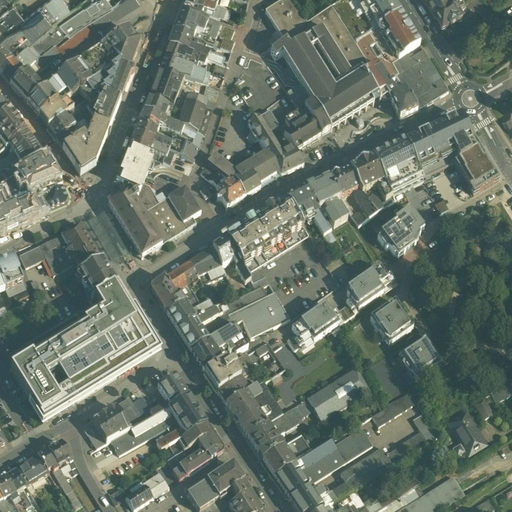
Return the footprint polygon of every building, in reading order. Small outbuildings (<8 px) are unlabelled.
[(49,0),(24,19),(20,23),(22,25),(51,3),(49,0)] [(62,0),(49,0),(51,3),(53,6),(61,16),(70,10),(62,0)] [(114,7),(107,0),(95,0),(95,1),(76,12),(87,24),(91,21),(103,13),(104,12),(114,7)] [(124,0),(114,7),(104,12),(103,13),(91,21),(97,31),(139,5),(135,0),(124,0)] [(209,3),(197,0),(186,0),(184,8),(201,14),(203,7),(207,8),(207,10),(213,12),(214,13),(216,7),(209,4),(209,3)] [(348,37),(331,10),(306,27),(290,0),(287,0),(275,8),(265,14),(265,15),(278,34),(283,43),(276,47),(267,52),(274,63),(282,59),(300,87),(312,106),(329,134),(330,133),(331,134),(339,129),(380,103),(379,102),(360,73),(368,68),(353,45),(348,37)] [(378,30),(399,15),(389,0),(360,0),(372,20),(378,30)] [(424,0),(422,1),(431,16),(445,7),(452,2),(454,0),(424,0)] [(458,0),(454,0),(452,2),(457,11),(463,8),(458,0)] [(350,8),(345,1),(331,10),(348,37),(361,29),(362,28),(362,27),(350,8)] [(445,7),(431,16),(441,32),(448,28),(449,29),(457,24),(456,23),(462,19),(457,11),(452,2),(445,7)] [(51,3),(22,25),(20,26),(21,28),(43,14),(53,6),(51,3)] [(0,39),(6,34),(20,26),(22,25),(20,23),(24,19),(12,5),(2,14),(0,15),(0,14),(0,39)] [(226,11),(216,7),(214,13),(213,12),(212,18),(222,22),(226,11)] [(183,12),(181,15),(201,21),(202,18),(203,15),(201,14),(184,8),(183,12)] [(76,12),(59,24),(69,36),(76,31),(87,24),(76,12)] [(43,14),(21,28),(27,35),(28,35),(30,38),(49,22),(50,24),(51,23),(43,14)] [(201,21),(181,15),(174,35),(192,41),(213,49),(220,29),(201,21)] [(420,48),(399,15),(378,30),(398,63),(406,57),(420,48)] [(372,20),(362,27),(362,28),(361,29),(366,36),(378,30),(372,20)] [(27,35),(14,46),(18,51),(20,53),(53,26),(51,23),(50,24),(49,22),(30,38),(28,35),(27,35)] [(90,22),(81,29),(88,38),(97,31),(90,22)] [(54,28),(25,53),(35,65),(45,57),(45,56),(53,50),(69,36),(59,24),(54,28)] [(20,26),(6,34),(0,39),(0,40),(7,48),(8,48),(12,44),(14,46),(27,35),(21,28),(20,26)] [(81,29),(67,39),(74,48),(88,38),(81,29)] [(361,29),(348,37),(353,45),(366,36),(361,29)] [(234,34),(223,30),(220,40),(223,41),(219,51),(230,55),(234,45),(230,44),(234,34)] [(398,77),(392,67),(398,63),(378,30),(366,36),(353,45),(368,68),(389,101),(389,102),(392,105),(400,122),(417,113),(403,90),(395,96),(392,91),(391,90),(390,89),(393,87),(391,84),(388,86),(387,84),(396,79),(398,77)] [(128,32),(109,44),(83,61),(75,67),(75,68),(85,80),(90,77),(95,84),(102,78),(118,67),(130,71),(141,45),(135,43),(128,32)] [(278,34),(271,39),(276,47),(283,43),(278,34)] [(192,41),(174,35),(169,48),(207,61),(209,54),(190,47),(192,41)] [(67,39),(54,50),(61,58),(74,48),(67,39)] [(14,46),(12,44),(8,48),(14,54),(18,51),(14,46)] [(0,77),(9,88),(11,87),(26,72),(35,65),(25,53),(18,59),(14,54),(8,48),(7,48),(0,55),(0,77)] [(207,61),(169,48),(164,61),(182,67),(183,67),(191,70),(202,73),(204,68),(207,61)] [(420,48),(406,57),(409,62),(423,54),(420,48)] [(35,65),(26,72),(32,79),(59,56),(53,50),(45,56),(45,57),(35,65)] [(221,59),(209,54),(207,61),(219,66),(221,59)] [(448,94),(427,60),(425,61),(446,95),(448,94)] [(182,67),(164,61),(159,74),(176,79),(178,71),(180,72),(189,75),(191,70),(183,67),(182,67)] [(398,77),(396,79),(399,85),(403,90),(417,113),(446,95),(425,61),(398,77)] [(65,64),(57,71),(62,77),(71,70),(65,64)] [(118,67),(102,78),(126,88),(132,72),(130,71),(118,67)] [(44,92),(28,105),(38,118),(57,105),(61,106),(66,103),(79,94),(95,84),(90,77),(85,80),(75,68),(44,92)] [(389,101),(368,68),(360,73),(379,102),(380,103),(385,104),(389,101)] [(57,71),(38,86),(44,92),(62,77),(57,71)] [(26,72),(11,87),(28,105),(44,92),(38,86),(32,79),(26,72)] [(176,79),(159,74),(156,81),(181,89),(183,81),(177,80),(175,79),(176,79)] [(95,84),(79,94),(95,113),(102,100),(99,95),(101,93),(109,88),(102,78),(95,84)] [(126,88),(102,78),(109,88),(101,93),(104,98),(105,98),(120,103),(126,88)] [(181,89),(156,81),(154,87),(179,94),(181,89)] [(399,85),(391,90),(392,91),(395,96),(403,90),(399,85)] [(179,94),(154,87),(149,100),(169,108),(171,109),(173,109),(179,94)] [(312,106),(300,87),(287,96),(290,101),(299,115),(312,106)] [(206,88),(202,101),(207,103),(215,105),(219,92),(206,88)] [(202,101),(188,97),(185,106),(204,112),(207,103),(202,101)] [(95,113),(93,119),(89,126),(92,124),(109,131),(120,103),(105,98),(104,98),(102,100),(95,113)] [(149,100),(143,115),(163,123),(167,112),(168,110),(169,108),(149,100)] [(57,105),(38,118),(48,130),(66,117),(73,112),(66,103),(61,106),(57,105)] [(215,105),(207,103),(204,112),(203,117),(210,119),(215,105)] [(204,112),(185,106),(181,118),(178,128),(184,131),(197,136),(203,117),(204,112)] [(299,115),(284,124),(290,133),(284,137),(292,151),(295,155),(324,138),(329,134),(312,106),(299,115)] [(0,136),(17,119),(13,116),(9,109),(7,110),(7,109),(6,110),(0,118),(0,136)] [(171,114),(167,112),(163,123),(178,128),(181,118),(171,114)] [(278,128),(269,114),(258,121),(266,134),(278,128)] [(163,123),(143,115),(138,127),(157,135),(160,127),(162,128),(161,131),(181,138),(184,131),(178,128),(163,123)] [(66,117),(48,130),(56,142),(70,133),(75,129),(66,117)] [(91,117),(83,124),(88,129),(89,126),(93,119),(91,117)] [(210,119),(203,117),(197,136),(202,138),(204,138),(210,119)] [(0,136),(0,155),(2,154),(3,154),(10,148),(9,148),(26,135),(26,134),(27,133),(17,119),(0,136)] [(405,146),(422,182),(454,167),(462,179),(459,180),(464,191),(468,189),(473,197),(498,182),(461,119),(405,146)] [(292,151),(281,156),(279,153),(280,151),(279,150),(279,149),(278,148),(276,147),(275,147),(266,134),(258,121),(247,128),(252,135),(257,143),(265,156),(278,175),(280,179),(303,168),(302,166),(295,155),(292,151)] [(360,121),(355,124),(358,130),(359,130),(363,127),(360,121)] [(83,124),(77,128),(80,132),(84,137),(88,129),(83,124)] [(76,143),(63,151),(71,164),(80,178),(95,168),(95,167),(109,131),(93,125),(86,143),(83,138),(76,143)] [(157,135),(138,127),(133,140),(152,147),(155,141),(157,135)] [(75,129),(70,133),(73,137),(75,136),(80,132),(77,128),(75,129)] [(197,136),(184,131),(181,138),(194,143),(200,144),(202,138),(197,136)] [(70,133),(56,142),(61,149),(75,141),(74,139),(73,137),(70,133)] [(9,148),(10,148),(12,151),(13,153),(14,155),(21,150),(32,143),(26,135),(9,148)] [(152,147),(133,140),(128,153),(131,154),(147,160),(149,154),(152,147)] [(75,141),(61,149),(63,151),(76,143),(75,141)] [(171,147),(158,141),(157,142),(155,141),(152,147),(169,154),(172,147),(171,147)] [(191,148),(173,141),(171,147),(172,147),(169,154),(194,163),(198,151),(191,148)] [(32,143),(21,150),(14,155),(11,156),(6,160),(0,163),(0,169),(1,171),(18,161),(21,166),(24,172),(26,171),(45,161),(32,143)] [(200,144),(194,143),(191,148),(198,151),(200,144)] [(422,182),(405,146),(371,162),(383,186),(392,200),(394,198),(406,192),(423,184),(422,182)] [(169,154),(152,147),(149,154),(152,155),(152,156),(165,161),(166,161),(169,154)] [(128,153),(123,167),(125,168),(131,154),(128,153)] [(147,160),(131,154),(125,168),(124,172),(118,187),(122,198),(128,194),(132,200),(139,195),(142,187),(141,187),(145,177),(146,178),(147,175),(152,162),(147,160)] [(194,163),(169,154),(166,161),(165,161),(162,166),(188,176),(194,163)] [(265,156),(235,175),(238,180),(249,174),(258,188),(278,175),(265,156)] [(229,170),(213,158),(206,167),(215,174),(222,179),(229,170)] [(23,187),(28,198),(38,200),(63,190),(45,161),(26,171),(15,177),(16,179),(12,181),(18,191),(23,187)] [(160,165),(152,162),(147,175),(149,173),(151,171),(153,169),(156,168),(158,168),(160,167),(160,165)] [(371,162),(349,173),(359,193),(362,196),(371,192),(376,189),(383,186),(371,162)] [(0,177),(0,186),(15,177),(24,172),(21,166),(0,177)] [(206,167),(204,170),(199,176),(209,183),(215,174),(206,167)] [(235,175),(229,170),(222,179),(223,180),(223,181),(230,186),(231,186),(234,185),(233,184),(236,182),(238,180),(235,175)] [(121,171),(115,186),(118,187),(124,172),(121,171)] [(349,173),(329,182),(340,202),(353,195),(359,193),(349,173)] [(222,179),(215,174),(209,183),(208,183),(214,187),(218,193),(230,186),(223,181),(223,180),(222,179)] [(258,188),(249,174),(238,180),(236,182),(233,184),(234,185),(244,201),(260,191),(258,188)] [(155,178),(153,181),(146,177),(146,178),(142,187),(149,190),(159,206),(176,196),(164,175),(161,175),(158,176),(155,178)] [(329,182),(305,193),(318,214),(324,211),(340,203),(340,202),(329,182)] [(244,201),(234,185),(231,186),(230,186),(218,193),(220,197),(217,199),(217,203),(222,205),(226,212),(244,201)] [(0,186),(0,233),(45,215),(38,200),(28,198),(9,205),(0,186)] [(383,186),(376,189),(381,197),(381,198),(384,203),(385,204),(392,200),(383,186)] [(159,206),(149,190),(142,187),(139,195),(132,200),(142,217),(159,206)] [(204,188),(199,191),(205,201),(210,198),(204,188)] [(63,190),(38,200),(45,215),(65,206),(66,206),(68,201),(67,201),(63,190)] [(176,196),(159,206),(142,217),(146,223),(161,248),(167,244),(187,232),(196,226),(194,223),(192,220),(196,218),(200,215),(185,190),(176,196)] [(371,192),(362,196),(377,215),(383,211),(380,206),(371,192)] [(305,193),(299,197),(286,204),(299,225),(301,223),(304,224),(304,221),(312,218),(318,215),(318,214),(305,193)] [(362,196),(359,193),(353,195),(357,203),(369,221),(375,217),(377,215),(362,196)] [(132,200),(128,194),(122,198),(108,207),(126,236),(146,223),(142,217),(132,200)] [(385,204),(384,203),(380,206),(383,211),(389,206),(394,203),(392,200),(385,204)] [(340,203),(324,211),(328,216),(325,217),(333,231),(347,222),(339,209),(343,207),(340,203)] [(448,212),(443,203),(435,208),(439,216),(448,212)] [(299,225),(286,204),(278,209),(299,243),(299,246),(308,240),(299,225)] [(278,209),(253,224),(224,242),(236,260),(246,278),(257,271),(276,259),(299,246),(299,243),(278,209)] [(398,226),(377,241),(386,253),(389,251),(394,258),(401,253),(403,256),(415,247),(412,242),(424,232),(408,211),(399,217),(400,219),(395,223),(398,226)] [(318,215),(312,218),(314,222),(314,223),(323,239),(330,235),(318,215)] [(98,216),(89,221),(119,271),(128,266),(98,216)] [(161,248),(146,223),(126,236),(141,261),(161,248)] [(80,227),(61,239),(74,260),(70,262),(72,265),(75,263),(83,275),(102,265),(80,227)] [(167,244),(169,247),(188,235),(187,232),(167,244)] [(61,239),(39,249),(45,262),(50,272),(58,269),(70,262),(74,260),(61,239)] [(224,242),(212,251),(221,271),(229,266),(229,265),(234,262),(236,260),(224,242)] [(316,267),(321,264),(312,247),(307,250),(309,254),(300,258),(304,265),(294,270),(292,268),(294,273),(314,263),(316,267)] [(39,249),(19,259),(25,271),(45,262),(39,249)] [(212,251),(201,258),(213,283),(225,278),(221,271),(212,251)] [(201,258),(195,261),(196,261),(189,266),(197,282),(200,289),(203,288),(213,283),(201,258)] [(246,278),(236,260),(234,262),(237,268),(235,270),(245,286),(250,283),(246,278)] [(13,262),(0,267),(0,280),(5,293),(8,301),(26,293),(13,262)] [(70,262),(58,269),(61,274),(73,267),(72,265),(70,262)] [(102,265),(83,275),(73,279),(89,305),(117,289),(102,265)] [(189,266),(165,281),(174,296),(197,282),(189,266)] [(50,272),(53,279),(61,274),(58,269),(50,272)] [(379,270),(345,294),(350,302),(358,313),(392,289),(379,270)] [(257,271),(246,278),(250,283),(251,286),(258,283),(263,281),(257,271)] [(263,281),(258,283),(261,290),(268,287),(264,280),(263,281)] [(174,296),(165,281),(153,289),(152,294),(164,314),(183,303),(180,298),(175,301),(173,297),(174,296)] [(258,283),(251,286),(255,293),(261,290),(258,283)] [(211,290),(207,289),(204,290),(203,288),(200,289),(212,314),(216,312),(221,310),(211,290)] [(131,312),(117,289),(89,305),(88,305),(97,319),(11,372),(12,374),(30,405),(36,413),(43,425),(157,354),(131,312)] [(233,304),(225,308),(230,318),(231,318),(266,300),(261,290),(255,293),(237,302),(233,304)] [(266,300),(231,318),(230,318),(228,319),(229,321),(230,323),(234,328),(243,323),(244,325),(243,326),(250,342),(254,341),(259,340),(258,338),(266,337),(265,334),(273,333),(272,331),(289,323),(274,296),(266,300)] [(358,313),(350,302),(346,305),(347,307),(353,316),(358,313)] [(183,303),(164,314),(166,317),(185,306),(183,303)] [(394,305),(370,323),(388,349),(413,331),(394,305)] [(185,306),(166,317),(183,344),(202,333),(200,330),(196,323),(195,324),(185,306)] [(342,311),(348,320),(354,316),(353,316),(347,307),(342,311)] [(331,316),(325,308),(291,332),(296,338),(302,348),(311,342),(313,345),(344,323),(337,314),(336,312),(331,316)] [(5,309),(0,310),(0,320),(8,317),(5,309)] [(337,314),(344,323),(348,320),(342,311),(337,314)] [(212,315),(196,323),(200,330),(220,319),(216,312),(212,314),(212,315)] [(230,323),(209,335),(208,338),(209,339),(206,340),(208,343),(221,335),(234,328),(230,323)] [(247,350),(234,328),(221,335),(229,347),(235,357),(247,350)] [(202,333),(183,344),(190,354),(208,343),(206,340),(204,338),(204,337),(202,333)] [(221,335),(208,343),(219,360),(224,358),(220,353),(229,347),(221,335)] [(294,354),(302,348),(296,338),(287,344),(294,354)] [(398,358),(415,384),(441,367),(424,341),(398,358)] [(208,343),(190,354),(204,375),(222,365),(219,360),(208,343)] [(228,368),(207,381),(217,396),(240,381),(241,384),(242,384),(256,375),(245,359),(233,366),(228,368)] [(225,363),(222,365),(204,375),(206,378),(207,381),(228,368),(226,366),(225,363)] [(356,371),(307,402),(313,412),(321,425),(370,394),(356,371)] [(278,376),(271,380),(274,385),(281,382),(278,376)] [(175,379),(158,390),(167,405),(170,410),(188,399),(175,379)] [(240,381),(217,396),(226,409),(252,392),(247,385),(244,387),(242,384),(241,384),(240,381)] [(262,386),(256,390),(259,395),(249,402),(254,410),(258,417),(266,412),(265,410),(274,404),(262,386)] [(511,390),(509,386),(490,397),(495,406),(503,401),(503,402),(508,399),(508,398),(511,396),(511,390)] [(252,392),(226,409),(229,414),(230,414),(235,422),(254,410),(249,402),(259,395),(256,390),(252,392)] [(410,395),(372,419),(374,424),(378,429),(416,405),(410,395)] [(170,410),(168,411),(177,424),(197,413),(188,399),(170,410)] [(142,400),(133,406),(144,425),(153,420),(150,415),(142,400)] [(130,402),(85,430),(85,434),(93,448),(97,448),(99,451),(111,444),(111,445),(130,434),(144,425),(133,406),(130,402)] [(307,402),(291,412),(298,422),(313,412),(307,402)] [(492,417),(483,402),(474,406),(483,422),(492,417)] [(274,404),(265,410),(266,412),(258,417),(266,428),(282,417),(274,404)] [(150,415),(153,420),(168,411),(170,410),(167,405),(150,415)] [(254,410),(235,422),(246,440),(266,428),(258,417),(254,410)] [(144,425),(130,434),(138,447),(165,431),(177,424),(168,411),(144,425)] [(282,417),(266,428),(274,440),(279,436),(280,437),(298,425),(299,423),(298,422),(291,412),(282,417)] [(197,413),(177,424),(185,439),(206,427),(197,413)] [(424,416),(412,423),(420,435),(421,435),(428,446),(438,439),(424,416)] [(481,442),(465,416),(448,426),(461,447),(465,453),(468,459),(474,455),(470,448),(481,442)] [(177,424),(165,431),(169,439),(156,446),(160,453),(168,449),(185,439),(177,424)] [(185,439),(168,449),(174,459),(212,437),(206,427),(185,439)] [(258,458),(281,443),(282,442),(280,437),(279,436),(274,440),(266,428),(246,440),(258,458)] [(345,466),(372,449),(361,432),(333,449),(334,451),(301,472),(297,474),(304,484),(307,489),(320,481),(317,477),(325,472),(342,462),(345,466)] [(130,434),(111,445),(115,453),(118,458),(138,447),(130,434)] [(420,435),(399,448),(400,449),(386,457),(393,468),(428,446),(421,435),(420,435)] [(212,437),(174,459),(172,461),(167,464),(172,471),(175,469),(177,471),(179,470),(186,479),(221,456),(222,455),(222,454),(222,453),(222,452),(212,437)] [(301,463),(313,456),(301,438),(284,448),(283,449),(293,464),(299,460),(301,463)] [(481,442),(470,448),(474,455),(485,448),(481,442)] [(281,443),(258,458),(260,460),(262,463),(283,449),(284,448),(283,446),(281,443)] [(301,463),(297,466),(301,472),(334,451),(333,449),(330,445),(313,456),(301,463)] [(60,446),(48,453),(57,468),(58,470),(70,463),(60,446)] [(459,448),(452,452),(457,459),(463,454),(465,453),(461,447),(459,448)] [(283,449),(262,463),(274,481),(293,469),(295,467),(293,464),(283,449)] [(382,451),(340,477),(346,487),(351,494),(354,493),(393,468),(386,457),(382,451)] [(48,453),(37,459),(47,475),(52,472),(57,468),(48,453)] [(37,459),(27,465),(36,481),(36,482),(37,484),(49,477),(47,475),(37,459)] [(342,462),(325,472),(328,476),(345,466),(342,462)] [(70,463),(58,470),(60,472),(69,467),(72,465),(70,463)] [(27,465),(16,472),(26,489),(27,490),(37,484),(36,482),(36,481),(27,465)] [(244,485),(232,467),(187,497),(196,511),(226,511),(228,511),(238,505),(231,494),(244,485)] [(58,470),(57,468),(52,472),(71,504),(76,501),(72,494),(64,480),(60,472),(58,470)] [(293,469),(274,481),(288,501),(307,489),(304,484),(297,474),(293,469)] [(177,471),(172,474),(179,484),(186,479),(179,470),(177,471)] [(16,472),(4,479),(15,496),(21,492),(26,489),(16,472)] [(325,472),(317,477),(320,481),(328,476),(325,472)] [(159,476),(143,487),(144,490),(145,489),(153,502),(168,491),(159,476)] [(4,479),(0,481),(0,497),(3,502),(3,503),(10,498),(15,496),(4,479)] [(423,498),(407,509),(408,511),(442,511),(464,499),(452,480),(423,498)] [(412,481),(365,511),(401,511),(407,509),(423,498),(412,481)] [(260,511),(244,485),(231,494),(238,505),(228,511),(229,511),(260,511)] [(328,499),(323,492),(314,499),(322,511),(323,511),(327,510),(351,494),(346,487),(328,499)] [(144,490),(125,502),(131,511),(136,511),(153,502),(145,489),(144,490)] [(292,508),(311,495),(309,493),(307,489),(288,501),(290,505),(292,508)] [(21,492),(15,496),(24,511),(26,511),(32,509),(23,495),(21,492)] [(119,492),(108,498),(115,508),(125,502),(119,492)] [(351,494),(327,510),(328,511),(336,511),(351,504),(354,508),(352,510),(353,511),(355,511),(358,511),(364,508),(354,493),(351,494)] [(311,495),(292,508),(295,511),(322,511),(314,499),(311,495)] [(381,495),(367,503),(370,507),(384,499),(381,495)] [(24,511),(15,496),(10,498),(12,501),(10,502),(16,511),(24,511)] [(3,502),(0,503),(0,510),(1,511),(9,511),(3,503),(3,502)] [(493,511),(488,502),(476,509),(477,511),(493,511)]
